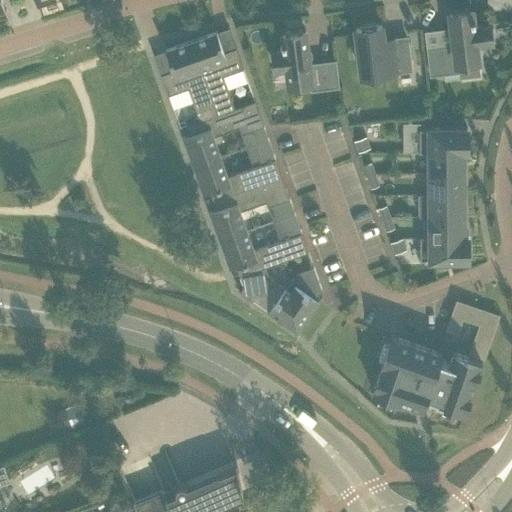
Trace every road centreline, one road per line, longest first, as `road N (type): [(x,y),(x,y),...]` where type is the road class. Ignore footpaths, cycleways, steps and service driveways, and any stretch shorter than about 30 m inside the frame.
road 1 (secondary): [(310,433),(217,367),(147,338),(2,311)]
road 2 (residential): [(511,263),(394,311),(361,291)]
road 3 (residential): [(0,44),(141,0)]
